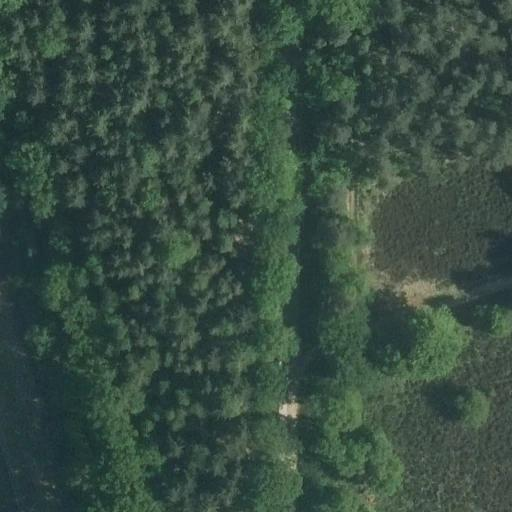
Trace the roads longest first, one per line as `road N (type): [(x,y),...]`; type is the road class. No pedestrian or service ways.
road 1 (track): [(292,345),(295,0)]
road 2 (track): [(292,511),(292,345)]
road 3 (track): [(374,352),(511,299)]
